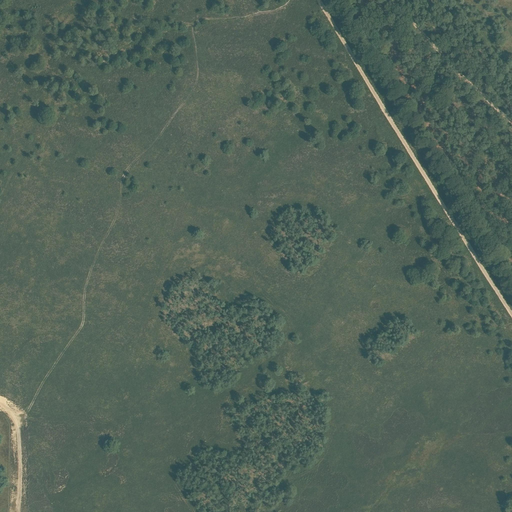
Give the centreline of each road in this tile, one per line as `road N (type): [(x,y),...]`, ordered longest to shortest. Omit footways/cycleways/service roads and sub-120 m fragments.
road 1 (track): [(511,315),(318,0)]
road 2 (track): [(392,0),(511,122)]
